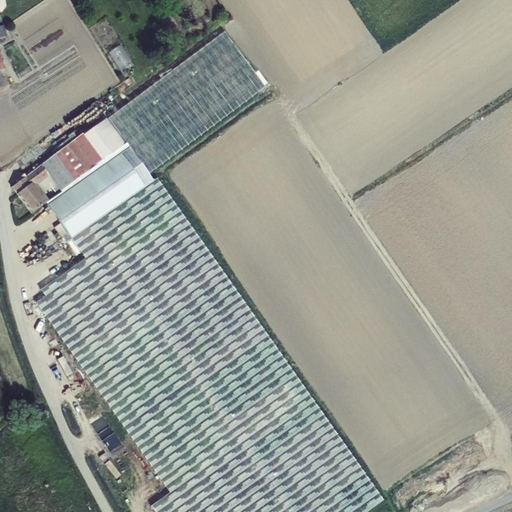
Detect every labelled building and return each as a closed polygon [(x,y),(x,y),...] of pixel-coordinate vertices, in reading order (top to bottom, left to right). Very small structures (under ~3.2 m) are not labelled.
[(0,0),(0,61),(5,61),(11,60),(4,31),(13,29),(12,20),(0,21),(0,0)] [(270,84),(229,28),(111,115),(153,170),(270,84)] [(123,70),(134,63),(123,44),(112,51),(123,70)] [(0,63),(0,72),(6,82),(14,76),(5,61),(0,63)] [(109,113),(78,137),(97,163),(60,190),(52,196),(53,198),(50,201),(72,231),(154,173),(153,170),(111,115),(109,113)] [(60,190),(97,163),(78,137),(15,183),(34,209),(48,199),(52,196),(46,188),(54,182),(60,190)] [(11,159),(3,165),(6,169),(14,163),(11,159)] [(14,163),(6,169),(9,174),(18,168),(14,163)] [(360,511),(383,496),(160,174),(157,177),(154,173),(72,231),(87,252),(42,283),(47,289),(38,296),(170,486),(151,500),(159,511),(360,511)]
